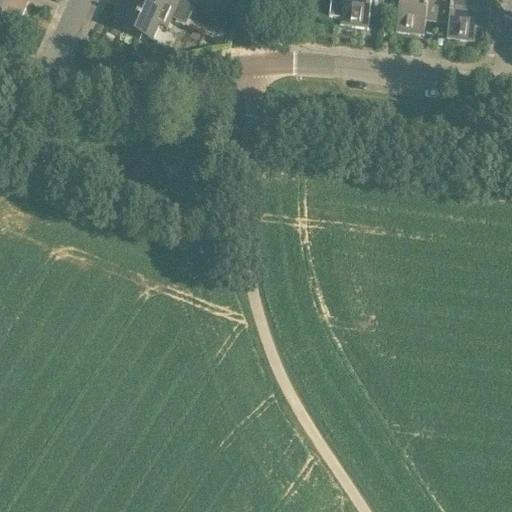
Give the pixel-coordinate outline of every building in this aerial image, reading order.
[(20,3),(20,0),(0,0),(0,23),(16,31),(27,6),(20,3)] [(167,34),(182,0),(165,0),(164,3),(156,0),(143,0),(140,8),(136,6),(132,7),(131,10),(120,5),(113,20),(118,23),(115,31),(139,42),(140,39),(153,44),(159,30),(167,34)] [(383,11),(384,0),(334,0),(335,0),(333,0),(331,0),(329,22),(340,23),(340,28),(368,32),(371,9),(383,11)] [(438,18),(440,0),(414,0),(414,2),(401,0),(400,0),(396,36),(423,39),(426,16),(438,18)] [(487,36),(491,11),(479,10),(479,0),(440,0),(438,18),(449,19),(446,42),(474,46),(476,34),(487,36)]
